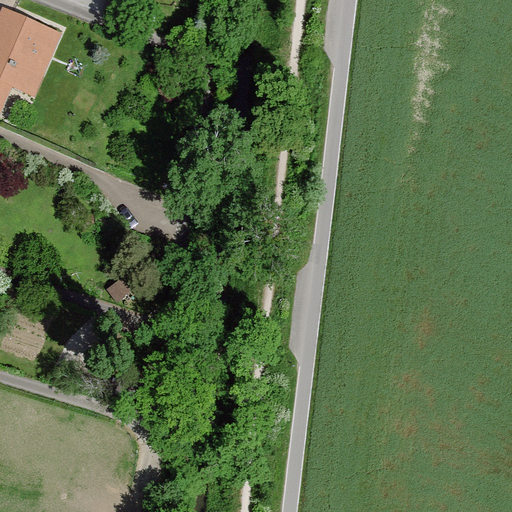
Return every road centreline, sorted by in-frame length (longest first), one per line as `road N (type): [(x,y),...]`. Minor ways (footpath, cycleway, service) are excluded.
road 1 (residential): [(52,0),(208,62),(166,412),(153,420)]
road 2 (unclassified): [(349,0),(289,511)]
road 3 (track): [(304,0),(245,511)]
road 4 (residential): [(153,420),(0,375)]
